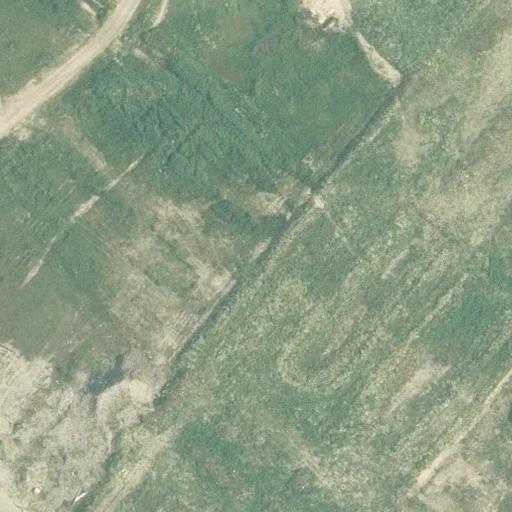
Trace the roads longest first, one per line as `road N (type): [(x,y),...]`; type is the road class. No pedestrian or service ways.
road 1 (tertiary): [(466,119),(186,455)]
road 2 (tertiary): [(245,509),(511,185)]
road 3 (residential): [(186,455),(0,294)]
